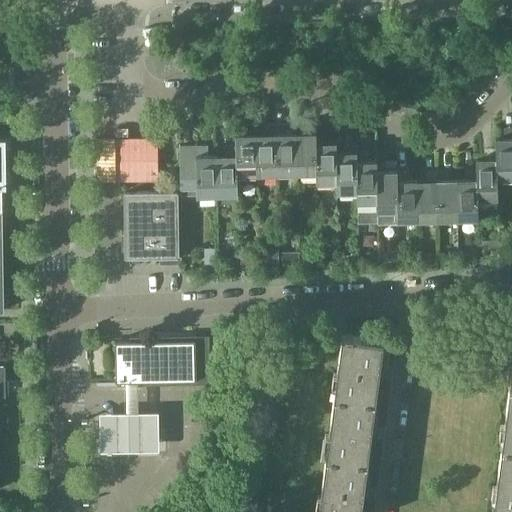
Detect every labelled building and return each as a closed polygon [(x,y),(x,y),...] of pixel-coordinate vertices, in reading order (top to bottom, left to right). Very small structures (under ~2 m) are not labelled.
[(316,131),(296,132),(297,171),(316,171),(316,142),(316,131)] [(255,133),(256,173),(277,172),(276,132),(255,133)] [(276,132),(277,172),(297,171),(296,132),(276,132)] [(236,133),(236,153),(236,173),(256,173),(255,133),(236,133)] [(497,157),(497,177),(511,176),(511,136),(496,137),(497,157)] [(337,181),(337,151),(336,141),(316,142),(316,171),(317,181),(337,181)] [(196,195),(217,194),(216,154),(195,154),(195,145),(180,145),(180,189),(196,188),(196,195)] [(358,190),(357,161),(357,151),(337,151),(337,181),(337,191),(358,190)] [(216,154),(217,194),(237,193),(236,173),(236,153),(216,154)] [(477,177),(478,197),(498,196),(497,177),(497,157),(477,157),(477,177)] [(379,210),(378,169),(378,160),(357,161),(358,190),(358,223),(379,222),(379,210)] [(398,169),(378,169),(379,210),(399,209),(398,179),(398,169)] [(459,178),(460,217),(479,217),(478,197),(477,177),(459,178)] [(418,179),(419,218),(440,218),(438,178),(418,179)] [(438,178),(440,218),(460,217),(459,178),(438,178)] [(419,218),(418,179),(398,179),(399,209),(399,219),(419,218)] [(180,256),(177,256),(177,190),(126,190),(125,256),(167,256),(167,263),(180,263),(180,256)] [(510,240),(498,240),(497,241),(498,255),(511,254),(510,240)] [(497,241),(483,242),(484,255),(498,255),(497,241)] [(278,247),(261,247),(261,267),(279,267),(278,247)] [(390,260),(390,249),(380,250),(380,260),(380,262),(390,261),(390,260)] [(215,250),(205,250),(205,265),(215,265),(215,250)] [(300,264),(299,256),(299,251),(281,252),(282,265),(300,264)] [(235,254),(221,255),(222,268),(235,268),(235,254)] [(259,255),(241,255),(241,268),(260,267),(259,255)] [(316,255),(299,256),(300,264),(316,264),(316,255)] [(334,396),(376,401),(383,339),(342,334),(334,396)] [(171,384),(171,383),(171,380),(196,379),(195,339),(170,340),(170,336),(157,336),(157,340),(115,341),(116,381),(117,381),(118,385),(125,385),(137,384),(148,384),(148,380),(158,380),(158,384),(171,384)] [(137,384),(125,385),(125,411),(98,412),(99,453),(159,451),(158,410),(138,411),(137,384)] [(502,448),(511,449),(511,386),(510,387),(502,448)] [(327,457),(368,462),(376,401),(334,396),(327,457)] [(511,511),(511,449),(502,448),(494,509),(511,511)] [(361,511),(368,462),(327,457),(319,511),(361,511)]
